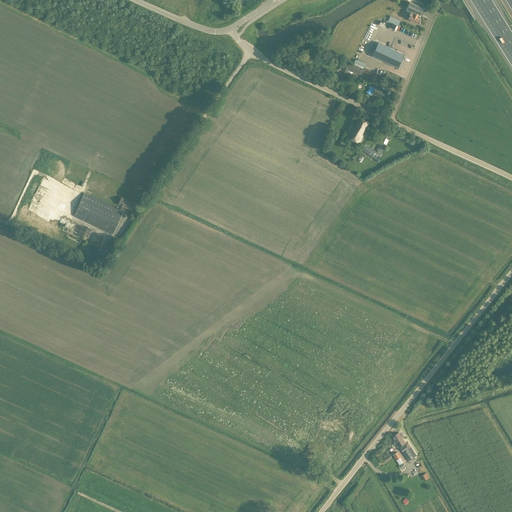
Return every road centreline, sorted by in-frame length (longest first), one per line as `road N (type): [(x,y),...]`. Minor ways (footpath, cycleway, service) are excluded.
road 1 (unclassified): [(322,511),(511,273)]
road 2 (unclassified): [(143,207),(252,52)]
road 3 (unclassified): [(390,120),(252,52)]
road 4 (unclassified): [(511,178),(390,120)]
